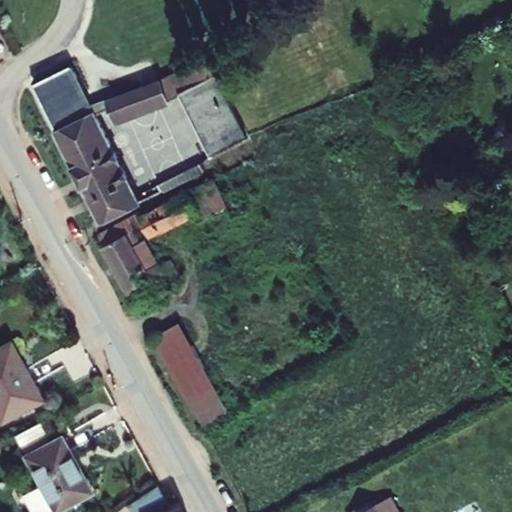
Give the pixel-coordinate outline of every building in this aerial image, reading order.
[(30,87),(52,133),(93,217),(99,225),(112,218),(138,204),(98,124),(139,109),(177,94),(209,159),(158,186),(161,193),(210,170),(252,148),(219,79),(211,60),(149,82),(136,87),(90,107),(71,68),(30,87)] [(114,281),(124,295),(177,273),(167,260),(161,263),(149,241),(140,246),(135,234),(148,227),(149,228),(155,238),(199,215),(203,221),(231,207),(217,183),(163,210),(132,215),(92,234),(114,281)] [(227,412),(180,324),(153,336),(200,427),(227,412)] [(0,348),(0,428),(46,405),(11,343),(0,348)] [(28,511),(61,511),(95,496),(63,435),(22,457),(39,487),(20,498),(28,511)] [(177,511),(174,506),(169,508),(158,487),(140,499),(128,507),(130,511),(177,511)] [(399,511),(391,497),(364,511),(399,511)]
